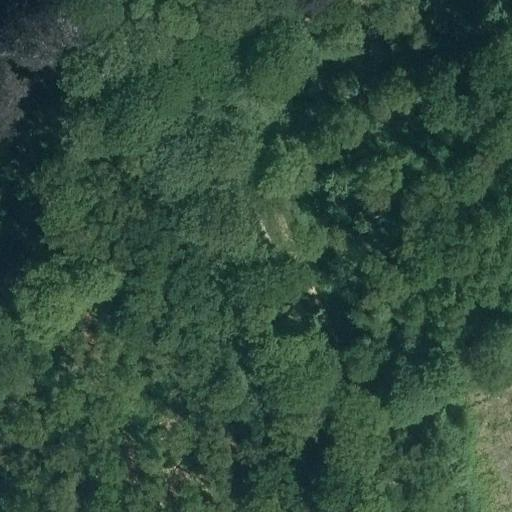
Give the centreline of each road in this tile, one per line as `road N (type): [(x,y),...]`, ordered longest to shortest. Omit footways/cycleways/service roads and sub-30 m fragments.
road 1 (track): [(407,511),(184,0)]
road 2 (track): [(197,29),(4,106)]
